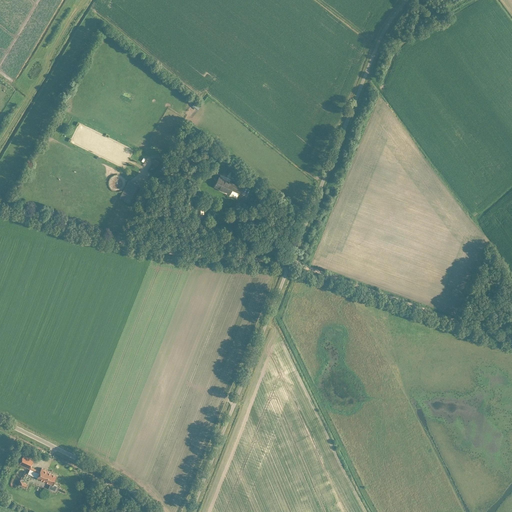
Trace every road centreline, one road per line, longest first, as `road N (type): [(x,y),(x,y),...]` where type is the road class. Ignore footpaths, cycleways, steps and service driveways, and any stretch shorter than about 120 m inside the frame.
road 1 (unclassified): [(191,511),(384,31),(408,0)]
road 2 (track): [(0,203),(178,254),(292,265),(511,340)]
road 3 (unclassified): [(0,417),(129,484),(155,511)]
